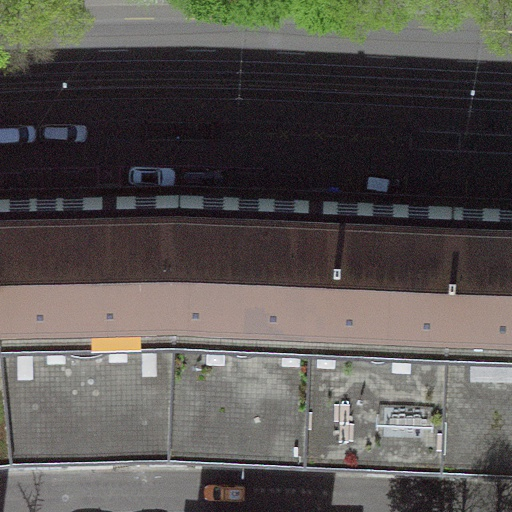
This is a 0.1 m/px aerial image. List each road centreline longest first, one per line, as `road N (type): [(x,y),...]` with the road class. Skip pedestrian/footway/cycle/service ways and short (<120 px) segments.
road 1 (primary): [(511,89),(88,72),(0,76)]
road 2 (residential): [(457,511),(168,499),(0,502)]
